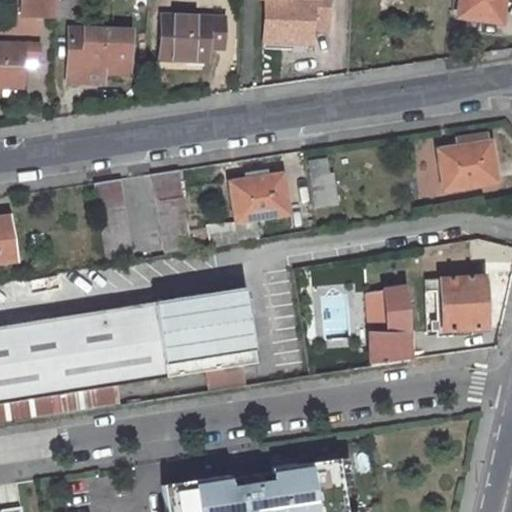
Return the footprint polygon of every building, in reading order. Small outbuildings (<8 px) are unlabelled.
[(23,0),(23,15),(56,16),(56,0),(23,0)] [(73,0),(56,0),(56,16),(72,17),(73,0)] [(265,0),(264,41),(311,43),(312,29),(327,30),(328,0),(319,0),(318,0),(265,0)] [(503,1),(503,0),(459,0),(457,17),(498,22),(501,1),(503,1)] [(224,18),(162,16),(160,59),(207,61),(208,48),(209,32),(223,33),(224,18)] [(69,28),(67,71),(104,73),(129,74),(131,30),(69,28)] [(208,48),(223,48),(223,33),(209,32),(208,48)] [(40,45),(0,44),(0,87),(24,88),(25,67),(25,59),(36,60),(40,60),(40,45)] [(104,83),(104,73),(67,71),(67,81),(104,83)] [(437,150),(443,190),(497,181),(490,141),(486,142),(485,135),(456,140),(457,146),(437,150)] [(178,170),(152,174),(164,253),(191,249),(178,170)] [(268,176),(267,170),(243,173),(244,179),(268,176)] [(244,179),(229,182),(235,222),(257,219),(288,214),(282,174),(268,176),(244,179)] [(106,262),(132,258),(120,179),(93,183),(106,262)] [(0,262),(17,260),(10,217),(0,218),(0,262)] [(257,219),(235,222),(238,240),(259,236),(257,219)] [(431,331),(487,328),(484,277),(440,280),(440,279),(424,279),(426,296),(437,295),(437,291),(440,291),(441,320),(426,321),(426,326),(431,326),(431,331)] [(0,325),(0,423),(118,406),(115,385),(256,363),(244,287),(0,325)] [(410,358),(404,287),(366,293),(371,363),(410,358)] [(345,511),(338,457),(269,469),(270,473),(250,476),(229,480),(228,476),(163,486),(166,511),(345,511)]
